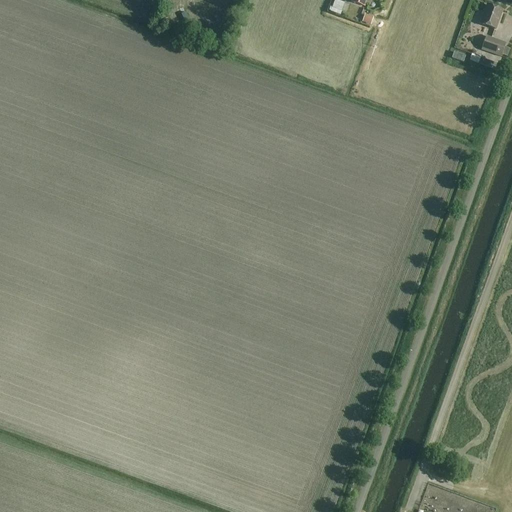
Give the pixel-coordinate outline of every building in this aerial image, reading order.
[(496,30),(503,12),(487,6),(480,24),(496,30)] [(335,7),(331,17),(341,21),(345,11),(335,7)] [(371,26),(374,18),(365,15),(362,23),(371,26)] [(501,57),(506,44),(487,37),(482,50),(501,57)] [(463,63),(466,57),(454,53),(452,59),(463,63)] [(498,64),(472,55),(470,61),(496,70),(498,64)]
